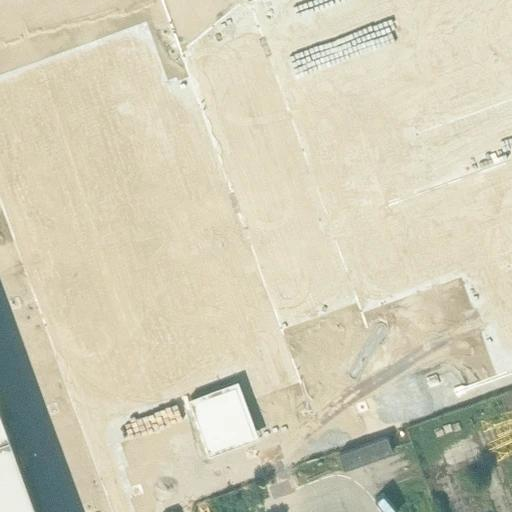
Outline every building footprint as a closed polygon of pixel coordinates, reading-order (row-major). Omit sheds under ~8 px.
[(275,0),(373,299),(369,296),(376,317),(393,330),(511,291),(511,273),(503,246),(511,242),(511,128),(510,128),(511,135),(511,137),(494,144),(511,157),(511,158),(502,162),(472,201),(406,0),(275,0)] [(0,380),(129,331),(68,171),(25,145),(33,145),(25,123),(8,124),(0,136),(0,178),(0,190),(11,172),(26,181),(39,159),(40,183),(63,182),(63,197),(48,188),(7,204),(31,218),(11,226),(11,251),(13,251),(34,307),(5,290),(12,308),(0,307),(0,380)] [(243,385),(198,401),(216,449),(261,433),(243,385)] [(39,511),(9,425),(0,428),(0,511),(39,511)] [(344,469),(392,451),(387,436),(339,453),(344,469)]
